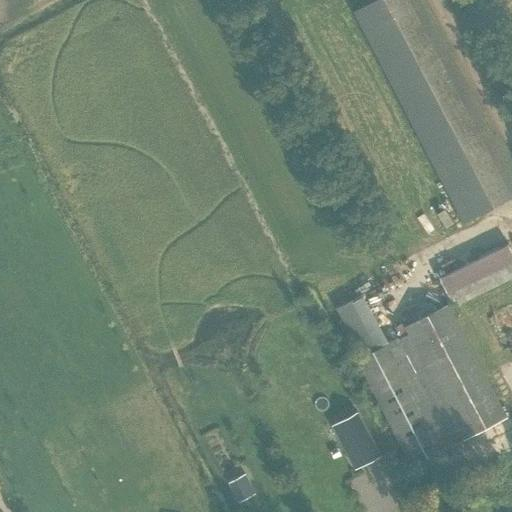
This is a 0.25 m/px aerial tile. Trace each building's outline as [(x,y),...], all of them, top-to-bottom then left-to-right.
[(511,178),(418,0),(378,0),(354,13),(463,222),(511,196),(511,178)] [(511,251),(507,243),(438,278),(448,297),(449,297),(454,307),(511,278),(511,251)] [(462,440),(407,333),(398,338),(397,337),(386,343),(362,295),(336,308),(361,357),(355,360),(410,467),(462,440)] [(404,327),(407,333),(462,440),(506,417),(447,304),(404,327)] [(355,469),(380,456),(357,412),(331,426),(355,469)] [(511,458),(499,465),(511,489),(511,458)]
